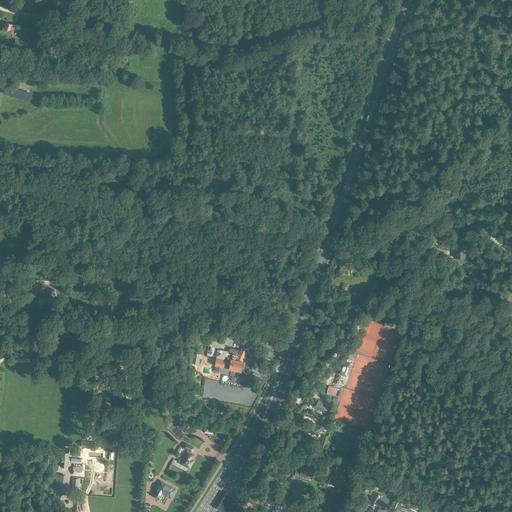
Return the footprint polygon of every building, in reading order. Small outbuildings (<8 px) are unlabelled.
[(3,26),(1,30),(10,33),(11,30),(13,31),(15,25),(12,24),(11,24),(5,22),(4,27),(3,26)] [(16,40),(14,45),(15,46),(24,48),(25,43),(16,40)] [(5,86),(3,93),(29,100),(31,92),(5,86)] [(341,263),(338,272),(347,275),(350,267),(341,263)] [(39,297),(39,306),(49,307),(49,298),(39,297)] [(216,358),(215,366),(219,367),(218,372),(230,375),(246,377),(248,368),(248,366),(250,367),(251,363),(249,363),(249,361),(250,359),(252,355),(247,352),(241,349),(240,350),(231,348),(230,352),(230,353),(224,352),(223,353),(223,354),(229,356),(228,359),(225,358),(225,360),(221,359),(216,358)] [(200,355),(194,353),(192,363),(199,364),(200,355)] [(341,364),(338,363),(337,369),(339,370),(338,373),(343,374),(344,375),(346,375),(346,374),(347,372),(347,373),(347,372),(348,366),(349,367),(349,366),(348,366),(349,365),(349,363),(348,363),(347,362),(342,361),(341,364)] [(318,409),(325,413),(329,406),(318,400),(316,404),(315,404),(313,407),(318,410),(318,409)] [(314,432),(316,435),(320,433),(319,432),(325,428),(321,422),(316,426),(314,422),(307,427),(310,431),(309,432),(310,433),(311,433),(311,434),(314,432)] [(176,425),(173,428),(177,432),(176,433),(177,434),(176,436),(180,441),(186,435),(176,425)] [(350,447),(354,448),(358,435),(347,432),(344,443),(350,444),(350,447)] [(328,436),(323,435),(320,446),(325,447),(328,436)] [(183,447),(192,452),(194,448),(185,443),(183,447)] [(81,463),(80,463),(81,459),(71,458),(68,458),(69,453),(62,452),(60,466),(67,467),(68,462),(71,462),(74,463),(74,467),(73,475),(83,476),(83,467),(76,467),(76,463),(81,463)] [(190,461),(191,460),(193,455),(187,452),(185,456),(184,456),(183,459),(180,458),(179,461),(181,462),(180,463),(190,468),(192,462),(190,461)] [(301,470),(300,475),(301,475),(307,477),(307,478),(307,479),(311,480),(311,479),(314,469),(302,465),(301,470)] [(294,471),(293,475),(294,475),(300,477),(301,475),(300,475),(301,470),(296,468),(296,471),(295,472),(294,471)] [(284,472),(278,481),(282,483),(287,473),(284,472)] [(334,489),(340,491),(344,478),(331,474),(328,483),(336,485),(334,489)] [(59,475),(57,491),(64,492),(66,476),(59,475)] [(153,496),(159,499),(162,493),(171,498),(175,489),(161,481),(153,496)] [(374,492),(369,503),(376,506),(378,503),(379,504),(380,505),(386,507),(387,503),(389,500),(380,496),(380,495),(374,492)] [(224,493),(215,508),(221,511),(224,511),(233,498),(224,493)] [(397,502),(393,511),(394,511),(398,511),(399,511),(402,511),(414,511),(415,511),(415,510),(409,508),(408,509),(401,505),(402,504),(400,504),(397,502)] [(229,510),(231,511),(233,511),(238,505),(233,503),(229,510)]
